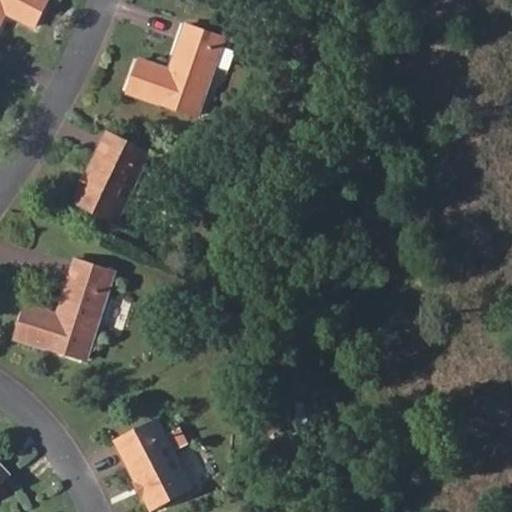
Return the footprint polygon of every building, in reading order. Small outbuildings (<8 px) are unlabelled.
[(0,0),(0,22),(5,12),(35,28),(48,0),(0,0)] [(225,37),(185,24),(170,69),(139,58),(127,92),(199,116),(225,37)] [(73,201),(116,222),(150,151),(107,131),(73,201)] [(114,271),(74,258),(56,314),(25,304),(15,338),(87,360),(114,271)] [(157,420),(115,441),(151,510),(193,488),(157,420)] [(0,463),(0,483),(10,474),(0,463)]
